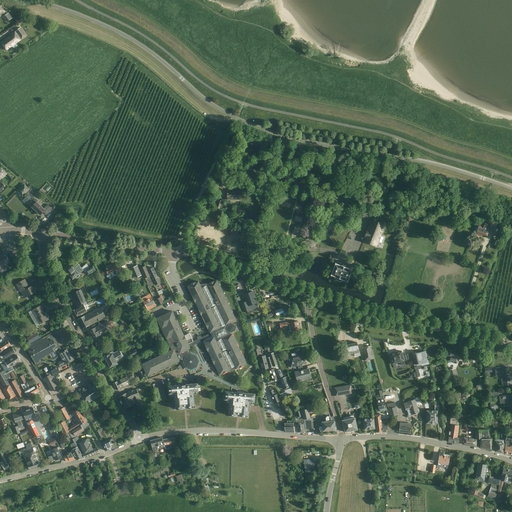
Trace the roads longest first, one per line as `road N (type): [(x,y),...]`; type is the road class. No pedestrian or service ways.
road 1 (unclassified): [(511,188),(424,161),(262,129),(211,104),(116,30),(31,0)]
road 2 (residential): [(300,290),(198,255),(44,234)]
road 3 (unclassified): [(511,344),(300,290)]
road 4 (tertiary): [(141,439),(186,430),(340,439)]
road 5 (unclassified): [(340,439),(422,439),(511,461)]
road 6 (tertiary): [(102,375),(49,279),(44,234)]
road 7 (residential): [(340,439),(300,290)]
road 8 (unclassified): [(0,480),(141,439)]
road 9 (track): [(362,437),(371,485),(467,494)]
